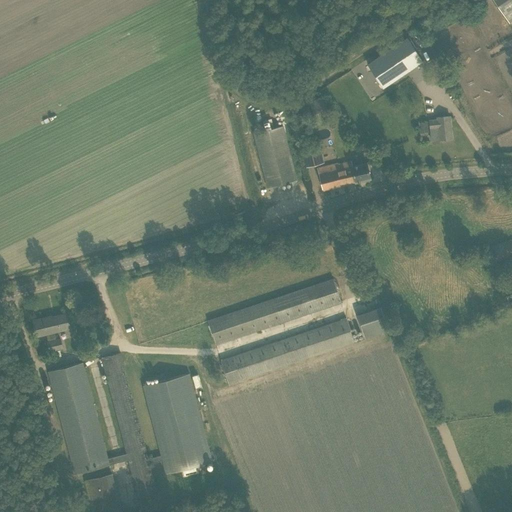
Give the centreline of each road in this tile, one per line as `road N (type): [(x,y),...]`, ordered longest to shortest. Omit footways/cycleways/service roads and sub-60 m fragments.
road 1 (tertiary): [(0,296),(238,235),(402,182),(511,169)]
road 2 (track): [(215,0),(219,75),(236,91),(279,102),(363,59),(445,0)]
road 3 (track): [(236,91),(272,224)]
